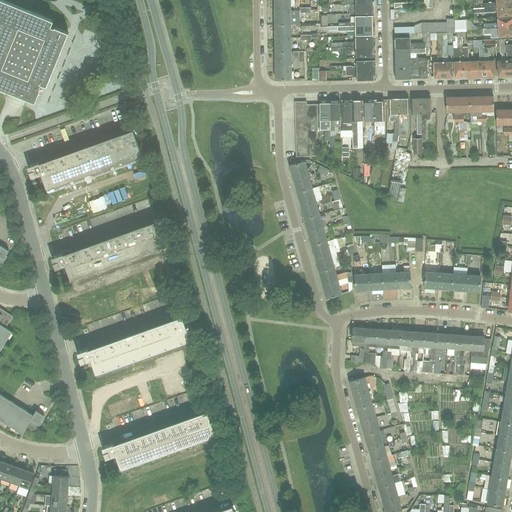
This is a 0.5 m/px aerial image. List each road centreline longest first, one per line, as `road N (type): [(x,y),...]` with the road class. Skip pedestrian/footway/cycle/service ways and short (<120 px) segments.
road 1 (secondary): [(280,511),(149,0)]
road 2 (secondary): [(139,0),(154,86),(266,511)]
road 3 (residential): [(337,321),(318,311),(281,177),(274,92)]
road 4 (residential): [(374,511),(336,376),(337,321)]
road 5 (residential): [(511,320),(415,311),(337,321)]
road 6 (residential): [(7,164),(127,122)]
road 7 (residential): [(387,89),(511,87)]
road 8 (residential): [(36,257),(151,216)]
road 9 (residential): [(83,447),(198,408)]
